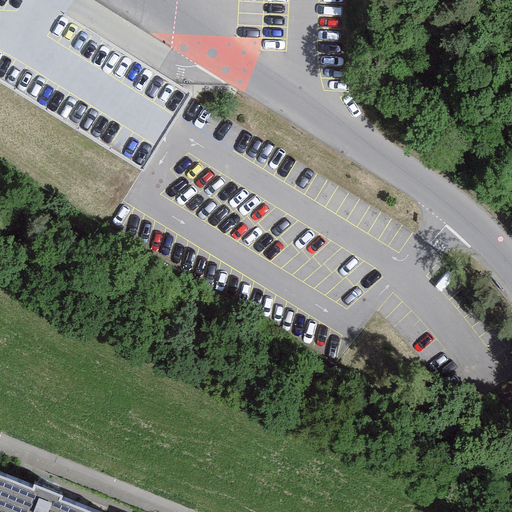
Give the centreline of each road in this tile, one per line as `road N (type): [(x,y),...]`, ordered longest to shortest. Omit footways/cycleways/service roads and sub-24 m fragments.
road 1 (residential): [(155,0),(297,90),(443,199),(511,265)]
road 2 (unknown): [(462,217),(368,307),(336,321),(146,197)]
